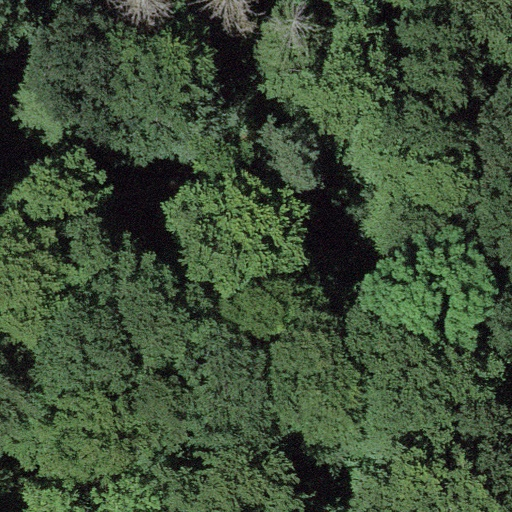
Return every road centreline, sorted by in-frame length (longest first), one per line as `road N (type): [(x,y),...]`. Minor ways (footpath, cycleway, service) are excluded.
road 1 (track): [(0,232),(62,219),(226,159),(511,26)]
road 2 (track): [(145,189),(0,155)]
